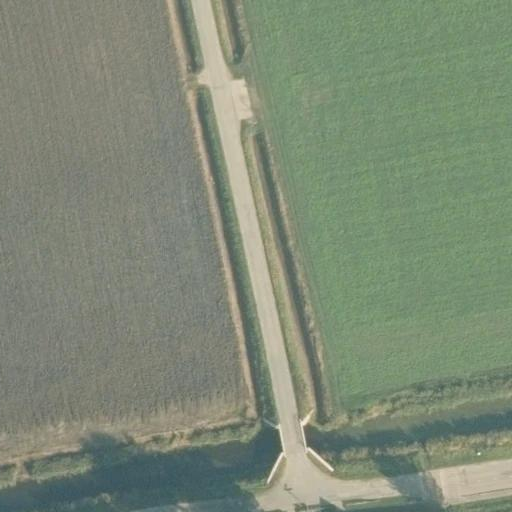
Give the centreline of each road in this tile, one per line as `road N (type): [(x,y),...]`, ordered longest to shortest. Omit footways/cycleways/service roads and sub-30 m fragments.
road 1 (tertiary): [(303,497),(195,0)]
road 2 (tertiary): [(303,497),(511,471)]
